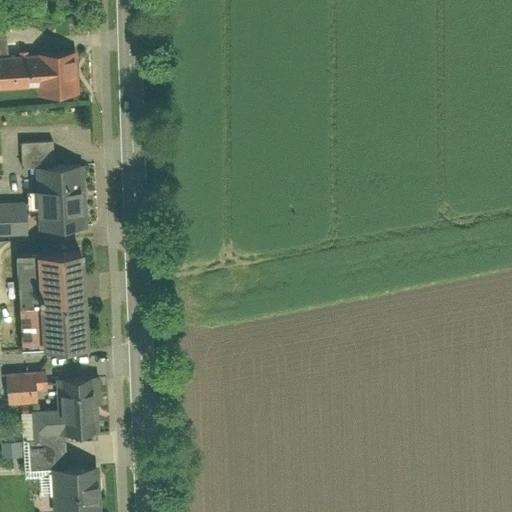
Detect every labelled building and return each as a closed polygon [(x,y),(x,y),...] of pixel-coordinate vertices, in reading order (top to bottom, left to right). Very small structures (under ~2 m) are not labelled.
[(0,42),(0,73),(25,72),(26,84),(64,81),(61,38),(0,42)] [(78,161),(30,164),(35,225),(82,222),(78,161)] [(14,198),(0,198),(0,232),(17,232),(14,198)] [(26,336),(73,334),(67,240),(20,243),(26,332),(26,336)] [(26,332),(20,243),(1,244),(7,333),(26,332)] [(29,359),(0,361),(0,390),(21,389),(20,376),(30,375),(29,359)] [(17,397),(19,426),(83,421),(79,364),(42,367),(44,395),(17,397)] [(19,456),(17,439),(0,440),(1,458),(19,456)] [(35,458),(38,505),(85,502),(82,455),(35,458)]
